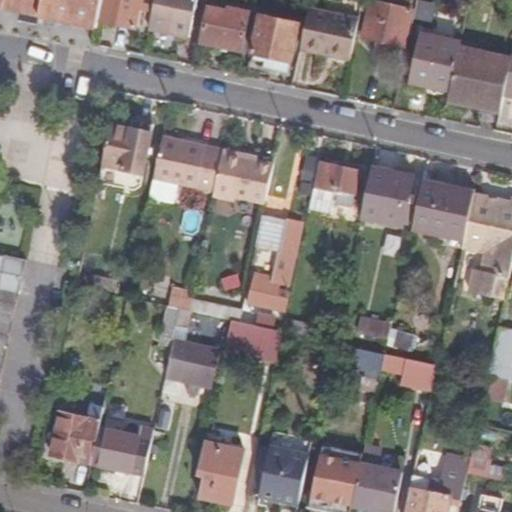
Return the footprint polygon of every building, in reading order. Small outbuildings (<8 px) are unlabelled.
[(0,0),(0,10),(91,30),(93,22),(97,0),(0,0)] [(119,27),(143,33),(144,29),(149,0),(97,0),(93,22),(119,27)] [(149,0),(144,29),(167,34),(186,38),(193,0),(149,0)] [(388,43),(398,45),(405,11),(366,2),(359,38),(372,41),(369,54),(375,55),(385,57),(388,43)] [(323,57),(344,62),(354,20),(305,9),(295,51),(323,57)] [(204,10),(198,43),(220,48),(236,51),(244,14),(225,10),(224,15),(204,10)] [(256,16),(246,64),(265,68),(285,72),(295,25),(256,16)] [(447,81),(454,47),(456,38),(417,30),(408,73),(432,78),(447,81)] [(498,99),(506,62),(506,58),(454,47),(447,81),(445,89),(443,99),(467,104),(496,110),(498,99)] [(511,63),(506,62),(498,99),(511,101),(511,63)] [(430,85),(432,78),(408,73),(406,80),(419,83),(430,85)] [(129,135),(112,132),(103,174),(145,183),(155,133),(151,128),(142,126),(135,125),(131,128),(129,135)] [(209,193),(217,151),(181,143),(157,138),(148,180),(209,193)] [(229,198),(260,204),(268,165),(253,162),(241,159),(242,156),(217,151),(209,193),(208,197),(226,201),(229,198)] [(305,185),(312,158),(302,155),(296,183),(305,185)] [(343,170),(321,165),(312,210),(330,214),(332,203),(352,207),(360,173),(343,170)] [(366,167),(356,215),(396,224),(407,176),(392,173),(366,167)] [(458,238),(468,191),(441,185),(417,180),(407,227),(458,238)] [(505,277),(511,242),(511,201),(503,200),(490,197),(490,199),(483,198),(484,195),(468,191),(458,238),(456,246),(480,251),(476,268),(469,267),(464,289),(487,293),(491,274),(505,277)] [(276,302),(289,304),(291,292),(279,289),(280,284),(287,286),(301,223),(278,218),(265,215),(258,247),(280,252),(275,275),(281,276),(280,279),(258,274),(255,284),(254,284),(251,295),(262,298),(261,304),(267,305),(268,300),(276,302)] [(0,287),(21,292),(29,253),(0,246),(0,287)] [(500,296),(505,277),(491,274),(487,293),(500,296)] [(82,288),(109,293),(112,281),(85,275),(82,288)] [(500,296),(499,302),(511,304),(511,278),(505,277),(500,296)] [(231,278),(217,283),(221,293),(235,288),(231,278)] [(0,387),(21,292),(0,287),(0,387)] [(175,310),(183,312),(186,297),(167,294),(164,308),(175,310)] [(271,316),(284,319),(289,304),(276,302),(271,316)] [(187,313),(221,320),(223,310),(206,306),(206,308),(186,304),(185,312),(187,313)] [(178,338),(171,328),(175,310),(164,308),(156,348),(176,345),(178,338)] [(187,313),(185,312),(183,312),(175,310),(171,328),(184,331),(187,313)] [(272,329),(275,318),(260,314),(257,326),(272,329)] [(305,336),(308,325),(308,324),(285,319),(283,331),(305,336)] [(275,361),(281,331),(272,329),(257,326),(232,320),(225,351),(275,361)] [(351,333),(377,340),(381,326),(355,320),(351,333)] [(312,338),(314,326),(308,325),(305,336),(312,338)] [(511,382),(511,331),(492,328),(482,376),(497,379),(511,382)] [(403,348),(405,337),(393,334),(391,345),(403,348)] [(176,345),(170,375),(179,377),(192,380),(190,390),(202,393),(204,383),(213,385),(221,347),(178,338),(176,345)] [(378,374),(382,356),(349,349),(345,371),(377,378),(378,374)] [(400,378),(404,361),(382,356),(378,374),(400,378)] [(398,388),(427,394),(433,367),(404,361),(400,378),(398,388)] [(468,396),(477,398),(482,376),(472,374),(468,396)] [(477,398),(476,405),(484,406),(486,395),(493,397),(497,379),(482,376),(477,398)] [(76,456),(95,458),(102,424),(105,404),(92,401),(89,415),(64,409),(60,412),(53,451),(76,456)] [(121,464),(147,469),(157,427),(143,424),(141,433),(102,424),(95,458),(121,464)] [(209,439),(202,472),(208,473),(203,496),(218,499),(236,503),(247,447),(209,439)] [(254,499),(267,445),(253,442),(241,496),(254,499)] [(292,508),(305,454),(267,445),(254,499),(272,503),(292,508)] [(356,473),(348,509),(362,511),(390,511),(399,477),(376,472),(380,451),(362,447),(356,473)] [(488,469),(489,463),(482,461),(485,451),(470,448),(466,463),(463,476),(485,481),(488,469)] [(458,501),(463,476),(466,463),(444,458),(438,483),(427,481),(425,493),(406,489),(400,511),(445,511),(448,499),(458,501)] [(341,507),(348,509),(356,473),(316,464),(309,494),(331,499),(330,505),(341,507)] [(497,483),(499,472),(488,469),(485,481),(497,483)] [(308,500),(330,505),(331,499),(309,494),(308,500)] [(494,511),(497,501),(476,497),(472,511),(494,511)]
